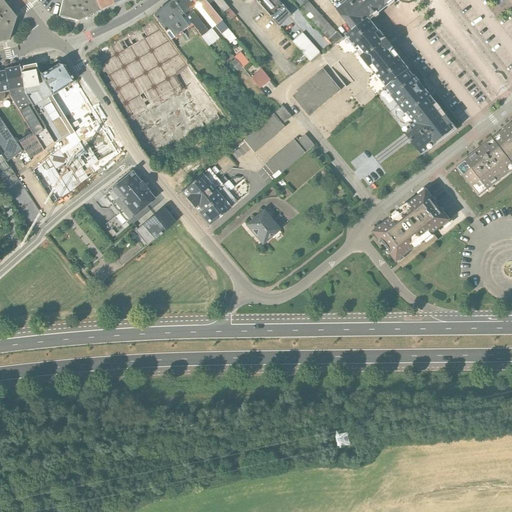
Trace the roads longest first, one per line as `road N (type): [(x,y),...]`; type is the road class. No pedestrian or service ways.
road 1 (primary): [(0,373),(211,358),(511,355)]
road 2 (residential): [(66,47),(134,153),(242,287)]
road 3 (unknown): [(379,211),(289,90),(328,57),(356,85),(386,68)]
road 4 (primary): [(470,328),(217,331)]
road 5 (primary): [(217,331),(0,346)]
road 6 (residential): [(356,236),(511,106)]
road 7 (unclassified): [(470,328),(408,297),(356,236)]
road 8 (residential): [(242,287),(286,295),(356,236)]
